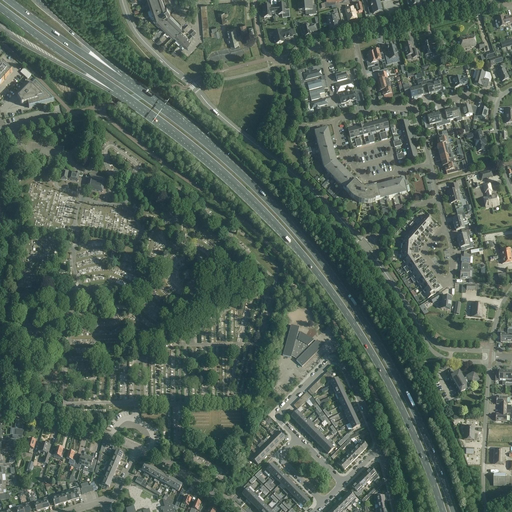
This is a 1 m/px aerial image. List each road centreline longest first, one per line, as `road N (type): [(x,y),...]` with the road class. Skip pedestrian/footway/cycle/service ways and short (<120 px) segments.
road 1 (primary): [(453,511),(397,378),(327,270),(255,188),(121,80)]
road 2 (primary): [(115,88),(220,169),(319,275),(388,383),(442,511)]
road 3 (residential): [(365,246),(208,106),(135,32),(121,0)]
road 4 (residential): [(378,449),(335,360),(280,409),(297,438)]
road 5 (residential): [(353,38),(511,2)]
road 6 (residential): [(487,508),(489,355)]
road 7 (primary): [(0,7),(115,88)]
road 8 (residential): [(136,447),(85,428),(0,416)]
road 9 (primary): [(121,80),(6,0)]
road 10 (primary): [(0,28),(115,88)]
